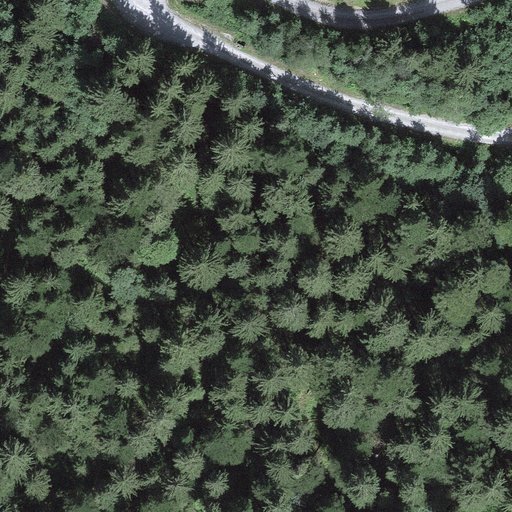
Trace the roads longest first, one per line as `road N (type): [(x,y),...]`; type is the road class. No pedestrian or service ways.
road 1 (track): [(511,137),(462,143),(329,123),(239,58),(135,0)]
road 2 (track): [(276,0),(346,20),(452,0)]
